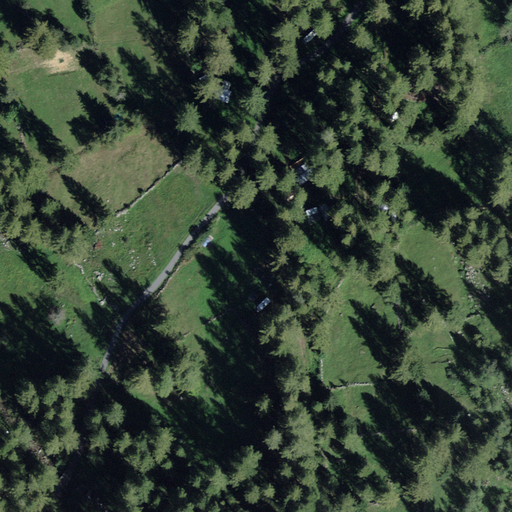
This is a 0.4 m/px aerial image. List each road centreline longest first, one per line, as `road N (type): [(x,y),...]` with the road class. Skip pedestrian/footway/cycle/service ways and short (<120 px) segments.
road 1 (residential): [(70,473),(127,312),(234,186),(273,87),(364,0)]
road 2 (track): [(389,0),(348,184),(370,233),(321,280),(303,313),(307,419),(329,496)]
